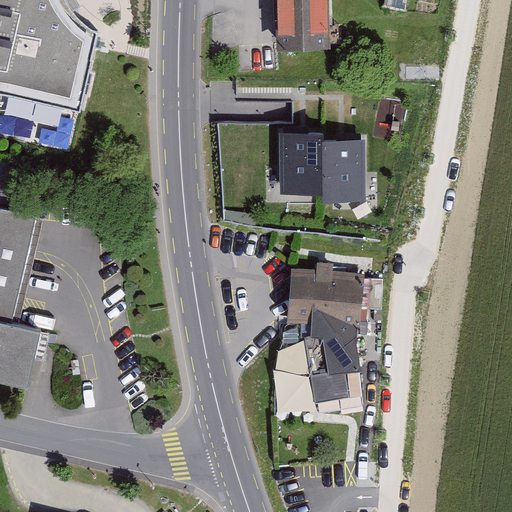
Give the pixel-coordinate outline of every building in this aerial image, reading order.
[(0,0),(0,90),(80,109),(98,32),(89,27),(78,17),(68,5),(65,0),(0,0)] [(277,0),(278,43),(329,42),(328,0),(277,0)] [(280,188),(324,187),(324,133),(324,126),(280,126),(280,188)] [(324,196),(367,196),(367,133),(324,133),(324,187),(324,196)] [(36,214),(0,204),(0,380),(29,388),(44,327),(10,319),(36,214)] [(365,271),(292,265),(287,319),(312,321),(312,333),(323,332),(329,370),(363,365),(357,324),(361,324),(365,271)]
